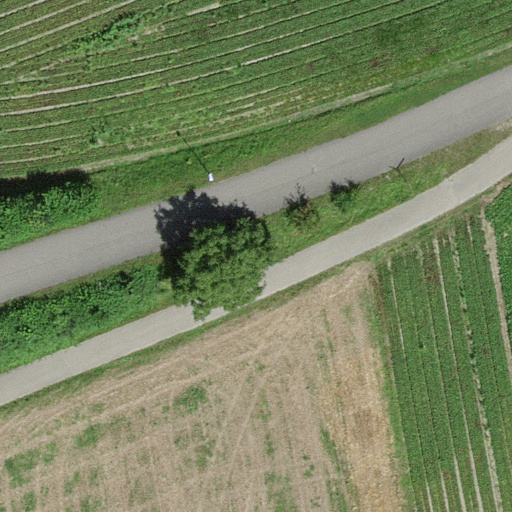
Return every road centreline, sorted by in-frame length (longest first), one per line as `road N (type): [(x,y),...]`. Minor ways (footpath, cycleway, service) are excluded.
road 1 (unclassified): [(0,382),(333,250),(511,162)]
road 2 (unclassified): [(511,94),(0,273)]
